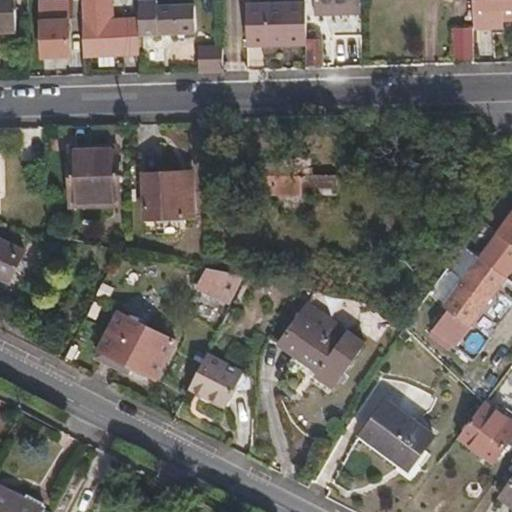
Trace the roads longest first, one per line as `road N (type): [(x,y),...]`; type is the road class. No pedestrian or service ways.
road 1 (residential): [(0,109),(482,88)]
road 2 (secondary): [(290,511),(0,363)]
